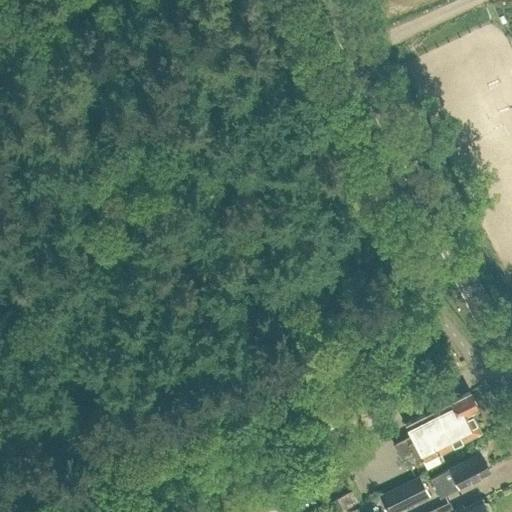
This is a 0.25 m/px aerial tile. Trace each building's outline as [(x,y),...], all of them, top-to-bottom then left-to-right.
[(469,390),(408,420),(425,456),(480,429),(470,409),(477,406),(469,390)] [(481,453),(432,477),(440,494),(489,470),(481,453)] [(378,491),(387,511),(391,511),(430,494),(419,471),(378,491)] [(279,511),(268,490),(225,511),(279,511)] [(489,511),(481,495),(447,511),(431,511),(430,508),(421,511),(489,511)]
